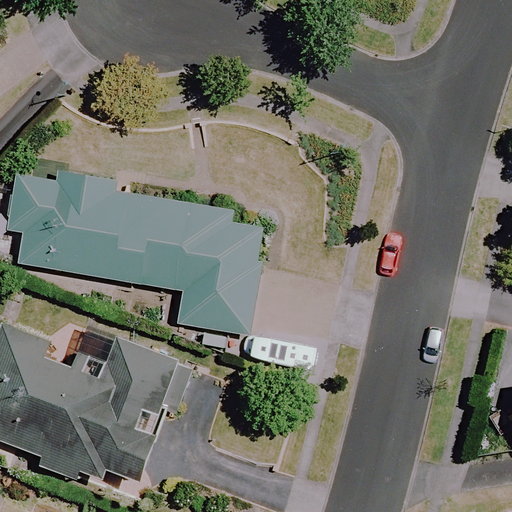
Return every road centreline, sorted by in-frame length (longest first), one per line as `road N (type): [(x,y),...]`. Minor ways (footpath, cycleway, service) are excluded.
road 1 (residential): [(359,511),(458,114)]
road 2 (residential): [(160,0),(458,114)]
